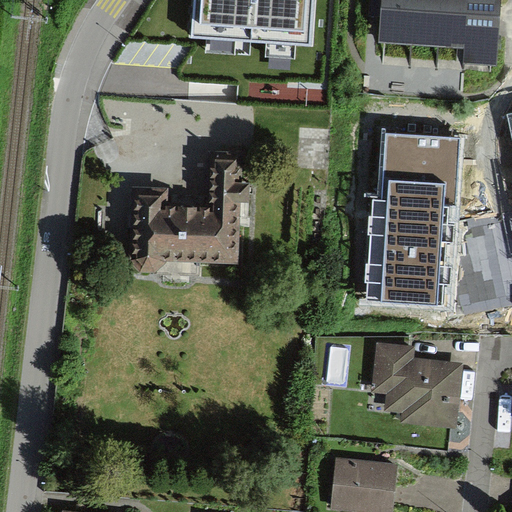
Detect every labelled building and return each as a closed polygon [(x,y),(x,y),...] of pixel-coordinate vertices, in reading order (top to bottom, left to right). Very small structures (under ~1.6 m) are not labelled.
[(318,108),(323,0),(198,0),(197,43),(217,43),(217,55),(193,53),(192,83),(251,85),(251,105),(318,108)] [(383,0),(382,43),(459,47),(458,63),(495,64),(498,0),(383,0)] [(128,113),(129,62),(116,62),(105,82),(105,113),(128,113)] [(162,255),(230,258),(234,192),(249,193),(250,162),(235,161),(236,143),(210,141),(208,191),(134,187),(130,267),(147,268),(162,255)] [(402,411),(450,415),(455,357),(406,353),(407,340),(377,338),(374,382),(385,383),(383,402),(403,403),(402,411)] [(355,511),(386,511),(392,460),(336,454),(331,504),(356,506),(355,511)]
